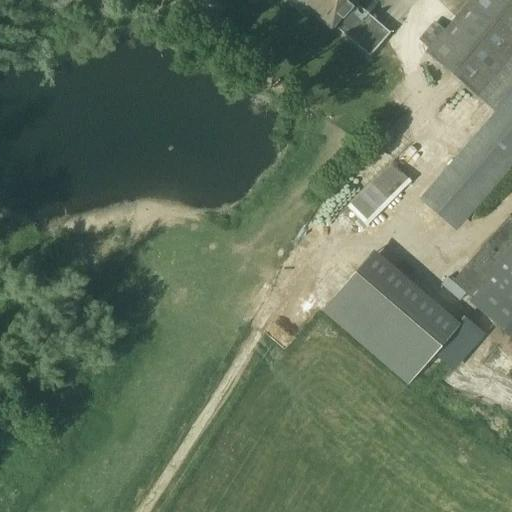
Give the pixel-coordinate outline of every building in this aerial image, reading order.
[(304,0),(311,6),(308,10),(330,29),(333,27),(353,3),(355,0),(304,0)] [(511,0),(471,0),(425,54),(475,97),(511,54),(511,0)] [(390,34),(353,3),(333,27),(369,58),(390,34)] [(511,54),(475,97),(497,115),(511,97),(511,54)] [(497,116),(424,201),(454,226),(511,158),(511,97),(497,115),(497,116)] [(391,166),(349,208),(361,220),(403,177),(391,166)] [(511,218),(510,217),(452,282),(476,303),(490,287),(483,281),(511,247),(511,218)] [(511,247),(483,281),(490,287),(511,305),(511,306),(511,247)] [(455,328),(373,256),(326,311),(408,382),(455,328)]
